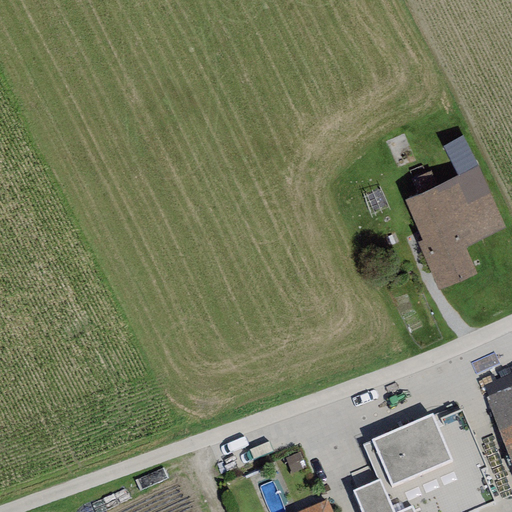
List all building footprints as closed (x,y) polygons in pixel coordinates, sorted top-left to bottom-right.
[(463,135),(443,146),(458,175),(477,164),(463,135)] [(477,167),(404,200),(423,241),(418,244),(439,291),(477,274),(466,248),(505,230),(477,167)] [(511,386),(485,398),(511,463),(511,386)] [(432,413),(371,439),(391,487),(453,462),(432,413)] [(393,511),(379,480),(353,491),(361,511),(414,511),(412,506),(399,511),(393,511)] [(332,511),(327,500),(297,511),(332,511)]
